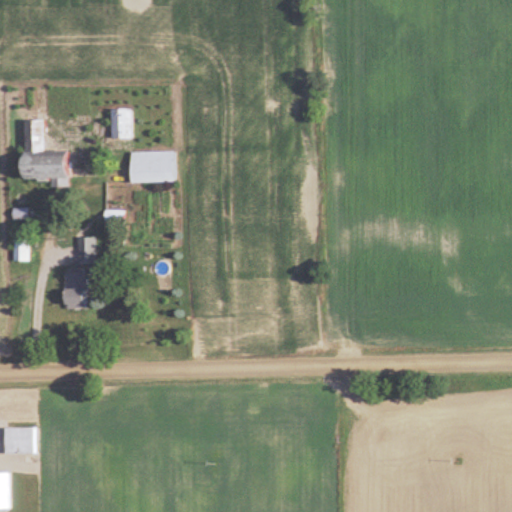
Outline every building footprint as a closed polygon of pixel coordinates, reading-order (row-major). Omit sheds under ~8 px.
[(116,110),(116,140),(137,140),(137,110),(116,110)] [(29,121),(30,181),(55,180),(55,187),(75,187),(74,152),(49,152),(49,121),(29,121)] [(135,152),(135,184),(179,184),(179,152),(135,152)] [(17,221),(32,221),(32,209),(17,209),(17,221)] [(17,263),(33,263),(33,235),(17,235),(17,263)] [(100,265),(100,238),(82,238),(82,265),(100,265)] [(89,273),(69,273),(69,309),(89,309),(89,273)] [(39,428),(9,428),(9,455),(39,455),(39,428)] [(12,474),(0,473),(0,511),(12,511),(12,474)]
